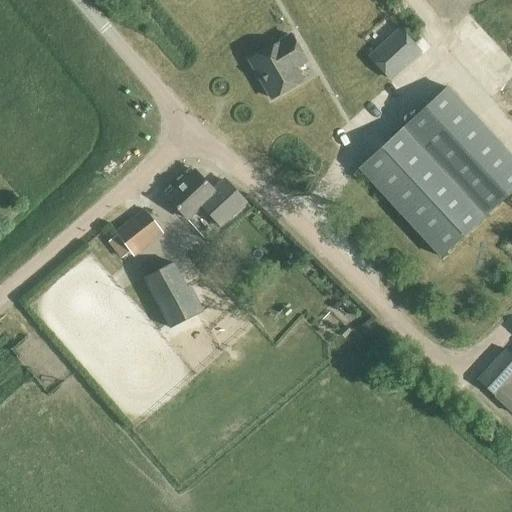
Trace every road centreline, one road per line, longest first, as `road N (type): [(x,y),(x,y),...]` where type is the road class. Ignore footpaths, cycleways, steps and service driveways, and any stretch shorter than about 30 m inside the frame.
road 1 (unclassified): [(462,377),(192,129)]
road 2 (unclassified): [(192,129),(0,297)]
road 3 (unclassified): [(192,129),(80,0)]
